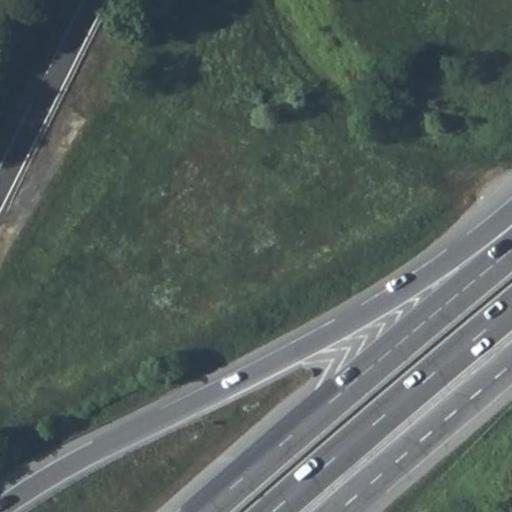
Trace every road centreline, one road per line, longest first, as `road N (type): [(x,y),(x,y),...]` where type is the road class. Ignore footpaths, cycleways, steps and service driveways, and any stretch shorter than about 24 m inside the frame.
road 1 (trunk): [(511,243),(451,258),(357,318),(0,508)]
road 2 (trunk): [(511,249),(203,511)]
road 3 (trunk): [(272,511),(511,309)]
road 4 (trunk): [(326,511),(511,354)]
road 5 (trunk): [(96,0),(0,188)]
